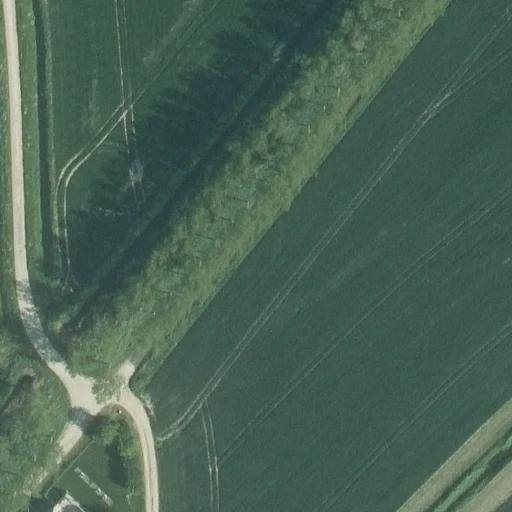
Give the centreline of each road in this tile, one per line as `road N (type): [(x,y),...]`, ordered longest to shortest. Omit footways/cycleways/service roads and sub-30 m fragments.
road 1 (track): [(430,0),(1,511)]
road 2 (unclassified): [(98,402),(44,354),(23,297),(6,0)]
